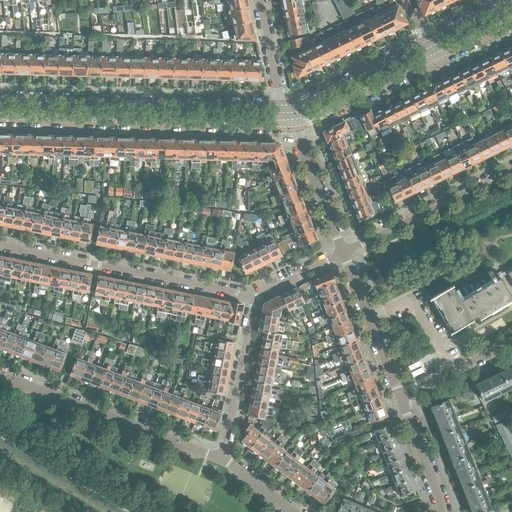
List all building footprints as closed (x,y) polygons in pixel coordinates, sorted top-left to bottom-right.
[(3,0),(4,0),(7,0),(9,9),(13,9),(11,0),(3,0)] [(38,2),(37,0),(29,0),(30,8),(34,8),(34,3),(38,2)] [(247,0),(226,0),(228,6),(229,6),(230,10),(228,11),(229,12),(249,8),(249,7),(249,5),(249,2),(247,1),(247,0)] [(281,0),(284,9),(301,5),(301,2),(306,0),(281,0)] [(338,9),(350,3),(348,0),(342,0),(335,4),(338,9)] [(431,0),(417,0),(424,14),(436,9),(434,5),(432,3),(431,2),(431,0)] [(431,0),(431,2),(432,3),(434,5),(436,9),(446,3),(444,0),(431,0)] [(321,21),(317,3),(317,2),(316,2),(312,3),(317,25),(318,25),(321,21)] [(352,8),(350,3),(338,9),(341,14),(352,8)] [(304,19),(301,5),(284,9),(287,22),(304,19)] [(398,6),(388,11),(392,20),(393,20),(394,22),(394,24),(396,28),(407,23),(398,6)] [(249,8),(229,12),(229,15),(223,16),(224,20),(230,19),(230,20),(232,20),(233,25),(252,21),(251,20),(252,19),(251,16),(250,15),(249,8)] [(343,20),(355,14),(355,13),(352,8),(341,14),(343,20)] [(388,11),(377,16),(382,25),(383,26),(384,28),(384,29),(386,33),(396,28),(394,24),(394,22),(393,20),(392,20),(388,11)] [(382,25),(377,16),(367,21),(371,30),(372,31),(373,32),(373,34),(375,38),(386,33),(384,29),(384,28),(383,26),(382,25)] [(304,19),(287,22),(289,36),(307,32),(304,19)] [(233,25),(234,30),(228,31),(230,39),(236,39),(237,39),(256,40),(253,23),(252,22),(252,21),(233,25)] [(367,21),(357,26),(361,35),(362,36),(363,38),(363,39),(365,44),(375,38),(373,34),(373,32),(372,31),(371,30),(367,21)] [(361,35),(357,26),(346,32),(350,40),(352,41),(353,43),(353,45),(355,49),(365,44),(363,39),(363,38),(362,36),(361,35)] [(346,32),(336,37),(340,45),(342,46),(342,48),(342,50),(344,54),(355,49),(353,45),(353,43),(352,41),(350,40),(346,32)] [(49,54),(49,37),(49,36),(45,36),(45,54),(44,74),(59,74),(59,54),(59,55),(54,55),(54,54),(49,54)] [(336,37),(326,42),(330,50),(331,51),(332,53),(332,55),(334,59),(344,54),(342,50),(342,48),(342,46),(340,45),(336,37)] [(102,38),(102,57),(102,75),(116,76),(117,56),(116,56),(116,57),(111,57),(111,56),(111,42),(107,42),(107,38),(102,38)] [(291,48),(299,47),(302,46),(301,38),(289,41),(291,48)] [(117,56),(116,76),(130,76),(131,56),(130,56),(130,57),(125,57),(125,56),(125,52),(123,52),(123,39),(117,39),(117,56)] [(88,40),(88,55),(87,75),(102,75),(102,57),(97,56),(97,55),(94,55),(94,40),(88,40)] [(330,50),(326,42),(315,47),(319,55),(321,56),(322,58),(322,60),(323,64),(334,59),(332,55),(332,53),(331,51),(330,50)] [(313,69),(305,52),(302,46),(299,47),(301,51),(292,56),(297,65),(294,66),(296,70),(295,70),(298,77),(313,69)] [(319,55),(315,47),(305,52),(313,69),(323,64),(322,60),(322,58),(321,56),(319,55)] [(59,48),(59,74),(73,75),(74,48),(59,48)] [(74,48),(73,75),(87,75),(88,55),(87,55),(87,56),(82,56),(82,55),(82,49),(74,48)] [(511,67),(511,51),(510,48),(501,53),(509,69),(511,67)] [(10,53),(2,53),(1,73),(16,73),(16,53),(15,53),(15,54),(10,54),(10,53)] [(16,53),(16,73),(30,73),(30,54),(25,54),(25,53),(16,53)] [(30,54),(30,73),(44,74),(45,54),(44,53),(44,55),(39,54),(30,54)] [(509,69),(501,53),(489,59),(497,75),(509,69)] [(131,56),(130,76),(145,77),(145,57),(140,58),(140,56),(131,56)] [(145,57),(145,77),(160,77),(160,57),(159,57),(159,58),(154,58),(154,57),(145,57)] [(160,57),(160,77),(174,77),(173,58),(168,58),(168,57),(160,57)] [(188,78),(189,58),(188,58),(188,59),(183,59),(173,58),(174,77),(188,78)] [(189,58),(188,78),(203,78),(203,58),(202,58),(202,59),(197,59),(197,58),(189,58)] [(203,58),(203,78),(217,79),(218,58),(217,58),(216,60),(212,59),(212,58),(203,58)] [(226,59),(218,58),(217,79),(231,79),(232,59),(231,59),(231,60),(226,60),(226,59)] [(240,59),(232,59),(231,79),(246,79),(246,59),(245,59),(245,60),(240,60),(240,59)] [(246,59),(246,79),(263,80),(263,73),(260,73),(261,61),(255,61),(255,59),(246,59)] [(497,75),(489,59),(479,63),(487,80),(497,75)] [(479,63),(469,68),(478,85),(487,80),(479,63)] [(478,85),(469,68),(459,73),(467,89),(473,86),(476,92),(480,90),(478,85)] [(467,89),(459,73),(450,78),(458,94),(467,89)] [(450,78),(440,83),(448,99),(458,94),(450,78)] [(436,83),(430,86),(438,104),(448,99),(440,83),(437,84),(436,83)] [(438,104),(430,86),(424,89),(424,90),(421,92),(429,108),(438,104)] [(429,108),(421,92),(411,97),(419,113),(429,108)] [(411,97),(401,102),(409,118),(419,113),(411,97)] [(511,109),(507,101),(503,103),(507,111),(511,109)] [(409,118),(401,102),(392,106),(400,122),(409,118)] [(400,122),(392,106),(382,111),(390,127),(400,122)] [(372,115),(372,114),(370,110),(366,112),(366,111),(359,114),(370,137),(380,132),(377,127),(372,115)] [(380,111),(372,114),(372,115),(377,127),(380,132),(390,127),(382,111),(380,111)] [(345,135),(363,127),(357,115),(325,131),(324,134),(327,142),(329,142),(345,135)] [(511,144),(511,123),(503,128),(511,145),(511,144)] [(502,149),(494,132),(491,128),(482,133),(484,137),(492,154),(502,149)] [(511,145),(503,128),(494,132),(502,149),(511,145)] [(13,134),(3,134),(2,154),(8,154),(8,163),(13,163),(13,151),(14,145),(12,145),(12,140),(13,140),(13,134)] [(23,135),(13,134),(13,140),(12,140),(12,145),(14,145),(13,151),(13,163),(17,163),(17,155),(23,155),(23,135)] [(33,135),(23,135),(23,155),(29,155),(28,164),(30,170),(32,170),(32,164),(33,152),(34,152),(34,146),(32,146),(32,141),(33,140),(33,135)] [(44,135),(33,135),(33,140),(32,141),(32,146),(34,146),(34,152),(33,152),(32,164),(37,164),(37,155),(43,155),(44,135)] [(54,136),(44,135),(43,155),(49,155),(48,164),(53,164),(53,152),(54,152),(54,147),(52,147),(53,141),(54,141),(54,136)] [(345,135),(329,142),(332,151),(349,144),(345,135)] [(64,136),(54,136),(54,141),(53,141),(52,147),(54,147),(54,152),(53,152),(53,164),(53,171),(57,171),(57,156),(64,156),(64,136)] [(64,136),(64,156),(69,156),(69,165),(73,165),(74,153),(75,147),(73,147),(73,142),(74,141),(74,136),(64,136)] [(84,136),(74,136),(74,141),(73,142),(73,147),(75,147),(74,153),(73,165),(78,165),(78,157),(84,157),(84,136)] [(84,136),(84,157),(90,157),(90,165),(94,165),(94,153),(95,153),(95,148),(93,148),(94,143),(94,142),(95,137),(84,136)] [(105,137),(95,137),(94,142),(94,143),(93,148),(95,148),(95,153),(94,153),(94,165),(98,166),(98,157),(104,157),(105,137)] [(105,137),(104,157),(110,157),(110,166),(114,166),(114,154),(115,154),(115,148),(114,148),(114,143),(115,142),(115,137),(105,137)] [(125,138),(115,137),(115,142),(114,143),(114,148),(115,148),(115,154),(114,154),(114,166),(118,166),(118,158),(125,158),(125,138)] [(492,154),(484,137),(474,142),(482,159),(492,154)] [(135,138),(125,138),(125,158),(131,158),(130,166),(134,166),(135,155),(136,155),(136,149),(134,149),(134,144),(135,143),(135,138)] [(146,138),(135,138),(135,143),(134,144),(134,149),(136,149),(136,155),(135,155),(134,166),(139,166),(139,158),(145,158),(146,138)] [(156,138),(146,138),(145,158),(151,158),(151,167),(155,167),(155,155),(156,155),(156,149),(155,149),(155,144),(156,143),(156,138)] [(166,139),(156,138),(156,143),(155,144),(155,149),(156,149),(156,155),(155,155),(155,167),(159,167),(159,159),(165,159),(166,139)] [(176,139),(166,139),(165,159),(171,159),(171,168),(175,168),(176,156),(177,150),(175,150),(175,145),(176,144),(176,139)] [(186,139),(176,139),(176,144),(175,145),(175,150),(177,150),(176,156),(175,168),(180,168),(180,159),(186,159),(186,139)] [(186,139),(186,159),(192,159),(192,168),(195,169),(196,156),(197,156),(197,151),(195,151),(195,146),(196,145),(196,140),(186,139)] [(207,140),(196,140),(196,145),(195,146),(195,151),(197,151),(197,156),(196,156),(195,169),(200,169),(200,160),(206,160),(207,140)] [(217,140),(207,140),(206,160),(212,160),(212,169),(216,169),(216,157),(217,157),(218,151),(216,151),(216,146),(217,145),(217,140)] [(227,140),(217,140),(217,145),(216,146),(216,151),(218,151),(217,157),(216,157),(216,169),(221,169),(221,160),(226,161),(227,140)] [(237,141),(227,140),(226,161),(232,161),(232,170),(236,170),(237,157),(238,157),(238,152),(236,152),(236,146),(237,146),(237,141)] [(247,141),(237,141),(237,146),(236,146),(236,152),(238,152),(238,157),(237,157),(236,170),(241,170),(241,161),(247,161),(247,141)] [(247,141),(247,161),(253,161),(253,170),(257,170),(258,158),(258,152),(257,152),(257,147),(258,146),(258,141),(247,141)] [(267,170),(268,143),(267,143),(266,141),(258,141),(258,146),(257,147),(257,152),(258,152),(258,158),(257,170),(262,170),(262,164),(266,164),(266,170),(267,170)] [(474,142),(464,147),(473,164),(482,159),(474,142)] [(268,143),(267,170),(269,169),(271,175),(262,178),(264,183),(276,178),(276,177),(281,174),(282,176),(287,174),(287,173),(292,171),(283,150),(282,150),(280,145),(277,143),(268,143)] [(353,154),(349,144),(332,151),(336,160),(353,154)] [(473,164),(464,147),(455,152),(463,168),(473,164)] [(455,152),(445,156),(453,173),(463,168),(455,152)] [(355,160),(353,154),(336,160),(340,170),(359,163),(357,159),(355,160)] [(445,156),(435,161),(444,178),(453,173),(445,156)] [(387,165),(385,161),(378,164),(380,169),(387,165)] [(414,166),(416,171),(424,187),(434,183),(426,166),(423,161),(414,166)] [(435,161),(426,166),(434,183),(444,178),(435,161)] [(359,163),(340,170),(343,180),(365,172),(361,162),(359,163)] [(276,178),(264,183),(261,184),(262,187),(265,186),(266,187),(275,183),(277,189),(296,181),(292,171),(287,173),(287,174),(282,176),(281,174),(276,177),(276,178)] [(424,187),(416,171),(406,175),(414,192),(424,187)] [(369,182),(365,172),(343,180),(347,190),(364,184),(369,182)] [(406,175),(396,180),(405,197),(414,192),(406,175)] [(405,197),(396,180),(395,176),(386,183),(395,202),(405,197)] [(296,181),(277,189),(279,194),(270,197),(272,201),(284,197),(284,198),(290,196),(289,194),(294,192),(295,193),(300,191),(296,181)] [(364,184),(347,190),(351,199),(368,193),(364,184)] [(303,200),(300,191),(295,193),(294,192),(289,194),(290,196),(284,198),(284,197),(272,201),(274,206),(282,203),(284,207),(303,200)] [(368,193),(351,199),(355,209),(371,202),(368,193)] [(97,196),(89,195),(88,202),(96,203),(97,196)] [(3,206),(0,205),(0,223),(3,224),(4,221),(5,220),(6,215),(4,215),(5,210),(6,210),(9,197),(5,196),(3,206)] [(13,197),(9,197),(6,210),(5,210),(4,215),(6,215),(5,220),(4,221),(3,224),(13,226),(16,209),(11,207),(13,197)] [(16,209),(13,226),(22,228),(23,225),(24,224),(25,219),(23,219),(24,213),(25,214),(27,200),(24,200),(22,210),(16,209)] [(31,212),(32,201),(27,200),(25,214),(24,213),(23,219),(25,219),(24,224),(23,225),(22,228),(32,230),(35,213),(31,212)] [(42,228),(41,232),(51,234),(54,216),(49,215),(52,201),(48,200),(47,204),(44,217),(43,217),(43,222),(44,223),(43,227),(42,228)] [(225,208),(225,201),(218,200),(217,207),(225,208)] [(303,200),(284,207),(286,213),(278,216),(280,220),(291,216),(297,214),(296,213),(301,211),(302,211),(307,209),(303,200)] [(234,202),(225,201),(225,208),(234,209),(234,202)] [(376,213),(371,202),(355,209),(359,221),(376,213)] [(35,213),(32,230),(41,232),(42,228),(43,227),(44,223),(43,222),(43,217),(44,217),(47,204),(43,203),(41,214),(35,213)] [(80,236),(79,240),(89,242),(93,224),(88,223),(91,205),(87,204),(86,206),(82,225),(80,230),(82,230),(81,235),(80,236)] [(74,216),(73,220),(70,238),(79,240),(80,236),(81,235),(82,230),(80,230),(82,225),(86,206),(82,205),(80,217),(74,216)] [(54,216),(51,234),(61,236),(61,232),(62,231),(63,227),(62,226),(63,221),(66,208),(62,207),(60,217),(54,216)] [(61,232),(61,236),(70,238),(73,220),(69,219),(70,209),(66,208),(63,221),(62,226),(63,227),(62,231),(61,232)] [(222,210),(213,209),(212,216),(221,218),(222,210)] [(291,216),(280,220),(281,225),(289,221),(291,227),(311,219),(307,209),(302,211),(301,211),(296,213),(297,214),(291,216)] [(110,230),(113,214),(114,211),(109,210),(106,227),(101,226),(97,243),(106,245),(107,241),(108,240),(109,236),(108,235),(109,230),(110,230)] [(117,215),(113,214),(110,230),(109,230),(108,235),(109,236),(108,240),(107,241),(106,245),(116,247),(120,229),(115,228),(117,215)] [(311,219),(291,227),(294,232),(285,235),(287,239),(299,234),(299,235),(304,233),(304,232),(308,230),(310,230),(314,228),(311,219)] [(120,229),(116,247),(126,249),(126,245),(127,244),(128,239),(127,239),(128,234),(129,234),(131,221),(127,220),(125,230),(120,229)] [(135,222),(131,221),(129,234),(128,234),(127,239),(128,239),(127,244),(126,245),(126,249),(135,251),(139,233),(134,232),(135,228),(134,228),(135,222)] [(139,233),(135,251),(145,252),(145,248),(146,248),(147,243),(146,243),(147,237),(148,237),(150,225),(146,224),(144,234),(139,233)] [(154,226),(150,225),(148,237),(147,237),(146,243),(147,243),(146,248),(145,248),(145,252),(154,254),(159,233),(153,232),(154,226)] [(159,233),(154,254),(164,256),(165,252),(165,251),(166,247),(165,246),(166,241),(167,241),(169,228),(165,227),(164,234),(159,233)] [(165,252),(164,256),(173,258),(177,240),(172,239),(174,229),(169,228),(167,241),(166,241),(165,246),(166,247),(165,251),(165,252)] [(189,228),(188,232),(186,245),(185,245),(184,250),(185,250),(184,255),(183,256),(183,260),(193,262),(196,244),(197,241),(191,240),(193,229),(189,228)] [(299,234),(287,239),(278,243),(284,253),(291,249),(289,243),(298,240),(300,245),(317,239),(317,238),(317,236),(314,228),(310,230),(308,230),(304,232),(304,233),(299,235),(299,234)] [(177,240),(173,258),(183,260),(183,256),(184,255),(185,250),(184,250),(185,245),(186,245),(188,232),(184,232),(182,241),(177,240)] [(269,241),(264,232),(260,234),(266,246),(265,246),(267,251),(269,250),(271,255),(271,256),(272,260),(281,255),(274,239),(269,241)] [(260,245),(256,248),(264,264),(272,260),(271,256),(271,255),(269,250),(267,251),(265,246),(266,246),(260,234),(256,236),(260,245)] [(201,245),(196,244),(193,262),(202,264),(203,260),(204,259),(205,254),(203,254),(204,248),(205,249),(208,236),(203,235),(201,245)] [(203,260),(202,264),(211,265),(215,248),(217,238),(212,237),(208,236),(205,249),(204,248),(203,254),(205,254),(204,259),(203,260)] [(220,249),(215,248),(211,265),(221,267),(222,263),(223,263),(224,258),(222,258),(223,252),(224,252),(226,240),(222,240),(220,249)] [(231,241),(226,240),(224,252),(223,252),(222,258),(224,258),(223,263),(222,263),(221,267),(231,269),(234,252),(229,251),(231,241)] [(264,264),(256,248),(251,250),(246,241),(242,243),(248,254),(247,255),(250,260),(251,259),(254,264),(253,265),(255,268),(264,264)] [(248,254),(242,243),(239,245),(243,254),(238,256),(246,272),(255,268),(253,265),(254,264),(251,259),(250,260),(247,255),(248,254)] [(15,258),(6,256),(5,262),(3,263),(3,267),(4,268),(3,273),(2,273),(0,284),(0,285),(4,286),(6,276),(11,277),(15,258)] [(24,266),(25,260),(15,258),(11,277),(16,278),(15,282),(16,283),(15,288),(19,289),(21,277),(22,277),(23,272),(22,271),(23,266),(24,266)] [(31,281),(34,262),(25,260),(24,266),(23,266),(22,271),(23,272),(22,277),(21,277),(19,289),(23,290),(25,280),(31,281)] [(44,264),(34,262),(31,281),(35,282),(34,286),(35,286),(34,292),(38,293),(40,281),(41,281),(42,276),(41,275),(42,270),(43,269),(44,264)] [(38,293),(37,297),(41,298),(44,284),(50,285),(53,266),(44,264),(43,269),(42,270),(41,275),(42,276),(41,281),(40,281),(38,293)] [(63,268),(53,266),(50,285),(54,286),(53,290),(54,290),(53,296),(57,297),(59,285),(60,285),(61,279),(60,279),(61,274),(62,273),(63,268)] [(59,285),(57,297),(61,298),(63,287),(69,289),(72,270),(63,268),(62,273),(61,274),(60,279),(61,279),(60,285),(59,285)] [(72,270),(69,289),(73,290),(72,294),(73,294),(72,300),(76,301),(79,288),(80,283),(79,283),(80,278),(81,277),(82,272),(72,270)] [(497,279),(496,277),(492,270),(488,273),(490,277),(487,279),(486,277),(474,284),(473,282),(457,292),(453,286),(454,286),(454,285),(431,298),(432,299),(434,298),(445,316),(441,318),(441,319),(443,318),(445,321),(452,333),(467,324),(466,323),(477,317),(479,319),(511,299),(511,295),(501,277),(497,279)] [(90,274),(82,272),(81,277),(80,278),(79,283),(80,283),(79,288),(76,301),(80,302),(82,292),(88,293),(91,275),(90,274)] [(317,289),(335,282),(332,274),(329,273),(313,279),(300,285),(300,287),(299,287),(302,295),(308,293),(306,288),(310,287),(309,285),(315,284),(317,289)] [(108,283),(109,278),(99,276),(99,277),(96,276),(92,293),(96,294),(101,296),(100,300),(99,305),(103,306),(106,294),(108,289),(106,289),(107,283),(108,283)] [(118,280),(109,278),(108,283),(107,283),(106,289),(108,289),(106,294),(103,306),(108,307),(110,297),(115,298),(118,280)] [(118,280),(115,298),(120,299),(119,303),(118,309),(122,310),(125,298),(127,293),(125,292),(126,287),(127,287),(128,281),(118,280)] [(125,298),(122,310),(127,311),(128,305),(129,301),(134,302),(138,283),(128,281),(127,287),(126,287),(125,292),(127,293),(125,298)] [(317,289),(319,294),(310,298),(311,302),(324,297),(324,298),(329,296),(328,295),(333,293),(334,293),(339,292),(335,282),(317,289)] [(138,283),(134,302),(139,303),(138,307),(137,313),(141,314),(144,302),(145,302),(146,296),(144,296),(145,291),(146,290),(147,285),(138,283)] [(153,306),(157,287),(147,285),(146,290),(145,291),(144,296),(146,296),(145,302),(144,302),(141,314),(146,315),(147,309),(148,305),(153,306)] [(157,287),(153,306),(158,306),(157,311),(158,311),(156,317),(161,318),(163,305),(164,305),(165,300),(164,300),(165,294),(166,294),(167,289),(157,287)] [(304,304),(297,288),(295,289),(294,288),(289,291),(297,307),(302,318),(306,316),(301,305),(304,304)] [(163,305),(161,318),(165,318),(166,312),(166,313),(167,308),(172,309),(176,291),(167,289),(166,294),(165,294),(164,300),(165,300),(164,305),(163,305)] [(176,291),(172,309),(177,310),(176,314),(177,315),(176,321),(180,321),(182,309),(183,309),(184,304),(182,303),(183,298),(184,298),(185,292),(176,291)] [(302,318),(297,307),(289,291),(284,294),(283,295),(282,296),(286,306),(289,311),(292,309),(298,320),(302,318)] [(182,309),(180,321),(184,322),(185,316),(186,316),(186,312),(191,313),(195,294),(185,292),(184,298),(183,298),(182,303),(184,304),(183,309),(182,309)] [(324,297),(311,302),(307,304),(309,308),(313,306),(319,304),(321,310),(325,308),(343,301),(339,292),(334,293),(333,293),(328,295),(329,296),(324,298),(324,297)] [(204,296),(195,294),(191,313),(196,314),(195,319),(196,318),(194,324),(199,325),(201,313),(202,313),(203,307),(201,307),(202,302),(203,302),(204,296)] [(201,313),(199,325),(203,326),(204,320),(205,316),(210,317),(214,298),(204,296),(203,302),(202,302),(201,307),(203,307),(202,313),(201,313)] [(279,309),(286,306),(282,296),(267,303),(265,306),(263,314),(278,316),(279,309)] [(214,298),(210,317),(215,318),(213,328),(218,329),(220,316),(221,316),(222,311),(220,311),(222,306),(222,305),(223,300),(214,298)] [(229,323),(233,302),(223,300),(222,305),(222,306),(220,311),(222,311),(221,316),(220,316),(218,329),(222,330),(224,322),(229,323)] [(342,313),(347,311),(343,301),(325,308),(327,313),(313,319),(314,323),(328,318),(331,317),(337,315),(336,314),(341,312),(342,313)] [(243,304),(233,302),(229,323),(239,325),(243,304)] [(43,317),(45,310),(35,308),(34,315),(43,317)] [(350,320),(347,311),(342,313),(341,312),(336,314),(337,315),(331,317),(328,318),(319,321),(320,325),(330,321),(332,327),(350,320)] [(278,316),(263,314),(263,315),(261,316),(260,322),(290,327),(291,323),(285,321),(279,320),(280,316),(278,316)] [(29,318),(25,316),(22,325),(17,338),(16,337),(14,342),(16,343),(14,347),(13,348),(12,352),(21,355),(28,338),(23,336),(29,318)] [(0,347),(2,348),(9,331),(10,327),(5,325),(7,320),(3,318),(0,326),(0,347)] [(349,331),(354,329),(350,320),(332,327),(334,332),(330,334),(325,336),(327,340),(339,336),(344,334),(343,333),(348,331),(349,331)] [(289,331),(290,327),(260,322),(259,327),(260,328),(260,330),(265,331),(276,333),(277,330),(283,331),(283,330),(289,331)] [(99,325),(87,323),(86,329),(98,331),(99,325)] [(9,331),(2,348),(12,352),(13,348),(14,347),(16,343),(14,342),(16,337),(17,338),(22,325),(18,324),(14,333),(9,331)] [(84,341),(88,332),(76,329),(71,342),(82,347),(84,341)] [(358,339),(354,329),(349,331),(348,331),(343,333),(344,334),(339,336),(327,340),(328,344),(338,341),(340,346),(358,339)] [(33,340),(28,338),(21,355),(31,359),(32,355),(33,355),(35,350),(33,349),(35,344),(36,345),(41,332),(37,331),(35,336),(33,340)] [(276,333),(265,331),(263,339),(298,346),(299,342),(281,338),(282,334),(276,333)] [(32,355),(31,359),(40,362),(47,345),(42,344),(44,340),(43,339),(45,334),(41,332),(36,345),(35,344),(33,349),(35,350),(33,355),(32,355)] [(107,337),(99,334),(97,341),(105,344),(107,337)] [(52,347),(47,345),(40,362),(50,366),(51,363),(53,362),(55,357),(53,357),(54,352),(55,352),(60,340),(56,338),(54,344),(54,343),(52,347)] [(298,350),(298,346),(263,339),(261,347),(279,351),(280,347),(298,350)] [(357,350),(362,349),(358,339),(340,346),(341,351),(332,355),(334,359),(346,355),(352,353),(351,352),(356,350),(357,350)] [(64,341),(60,340),(55,352),(54,352),(53,357),(55,357),(53,362),(51,363),(50,366),(60,370),(66,353),(61,351),(64,341)] [(205,342),(205,346),(234,352),(235,346),(235,344),(235,343),(218,340),(217,343),(211,342),(211,343),(205,342)] [(134,355),(137,346),(130,344),(127,353),(134,355)] [(163,346),(156,344),(154,351),(161,353),(163,346)] [(137,346),(134,355),(144,358),(146,352),(142,348),(137,346)] [(234,352),(205,346),(204,351),(215,353),(214,357),(232,361),(234,352)] [(297,363),(298,359),(278,355),(279,351),(261,347),(260,356),(297,363)] [(185,349),(178,348),(176,355),(183,357),(185,349)] [(365,358),(362,349),(357,350),(356,350),(351,352),(352,353),(346,355),(334,359),(336,363),(345,360),(347,365),(365,358)] [(87,364),(91,352),(87,350),(85,355),(79,353),(78,357),(71,374),(81,378),(83,374),(84,374),(85,369),(84,369),(86,364),(87,364)] [(155,357),(156,353),(149,351),(147,357),(153,360),(155,357)] [(97,365),(92,363),(93,359),(95,353),(91,352),(87,364),(86,364),(84,369),(85,369),(84,374),(83,374),(81,378),(91,382),(97,365)] [(296,368),(297,363),(260,356),(258,364),(275,368),(276,364),(296,368)] [(103,367),(97,365),(91,382),(100,385),(102,382),(103,381),(105,377),(103,376),(105,371),(106,371),(110,359),(106,357),(103,367)] [(202,358),(201,363),(230,369),(232,361),(214,357),(214,360),(207,359),(202,358)] [(365,369),(369,368),(365,358),(347,365),(349,370),(340,374),(342,378),(354,374),(354,375),(359,373),(359,371),(364,369),(365,369)] [(114,360),(110,359),(106,371),(105,371),(103,376),(105,377),(103,381),(102,382),(100,385),(110,389),(116,372),(111,370),(112,366),(114,360)] [(421,366),(419,361),(408,366),(410,371),(421,366)] [(229,377),(230,369),(201,363),(200,367),(212,369),(211,373),(229,377)] [(122,374),(116,372),(110,389),(119,392),(121,389),(122,389),(124,384),(122,383),(124,378),(125,378),(130,366),(125,364),(122,374)] [(285,378),(286,374),(275,371),(275,368),(258,364),(256,373),(285,378)] [(121,389),(119,392),(129,396),(137,375),(132,374),(134,368),(130,366),(125,378),(124,378),(122,383),(124,384),(122,389),(121,389)] [(511,366),(503,371),(511,387),(511,386),(511,366)] [(422,367),(420,368),(411,373),(413,377),(422,373),(424,372),(422,367)] [(373,377),(369,368),(365,369),(364,369),(359,371),(359,373),(354,375),(354,374),(342,378),(343,382),(352,378),(355,384),(373,377)] [(511,387),(503,371),(476,384),(484,400),(511,387)] [(137,375),(129,396),(138,400),(140,396),(141,396),(142,391),(141,391),(143,385),(144,385),(148,373),(144,372),(142,377),(137,375)] [(152,375),(148,373),(144,385),(143,385),(141,391),(142,391),(141,396),(140,396),(138,400),(148,403),(154,386),(149,384),(151,381),(150,380),(152,375)] [(229,377),(211,373),(210,377),(199,374),(198,379),(227,385),(229,377)] [(285,383),(285,378),(256,373),(255,381),(272,384),(273,380),(285,383)] [(372,388),(376,387),(373,377),(355,384),(357,390),(347,393),(349,398),(361,393),(362,393),(367,391),(366,390),(371,388),(372,388)] [(163,393),(168,380),(163,379),(159,388),(154,386),(148,403),(157,407),(159,403),(160,403),(162,399),(160,398),(162,392),(163,393)] [(227,385),(198,379),(197,384),(202,385),(209,386),(208,390),(224,393),(226,392),(227,385)] [(173,394),(168,391),(171,382),(168,380),(163,393),(162,392),(160,398),(162,399),(160,403),(159,403),(157,407),(167,411),(173,394)] [(283,395),(283,391),(271,388),(272,384),(255,381),(253,389),(283,395)] [(192,401),(187,399),(190,390),(191,386),(187,384),(186,388),(182,400),(181,399),(179,405),(180,406),(179,410),(178,410),(176,414),(186,418),(192,401)] [(182,400),(186,388),(182,387),(178,396),(173,394),(167,411),(176,414),(178,410),(179,410),(180,406),(179,405),(181,399),(182,400)] [(380,396),(376,387),(372,388),(371,388),(366,390),(367,391),(362,393),(361,393),(349,398),(350,401),(360,398),(362,403),(380,396)] [(282,400),(283,395),(253,389),(251,398),(269,401),(269,398),(282,400)] [(192,401),(186,418),(195,421),(196,418),(197,418),(199,413),(198,412),(200,407),(201,407),(205,396),(207,392),(203,391),(198,403),(192,401)] [(209,398),(205,396),(201,407),(200,407),(198,412),(199,413),(197,418),(196,418),(195,421),(204,425),(211,408),(206,406),(209,398)] [(380,407),(384,406),(380,396),(362,403),(364,408),(355,412),(356,416),(369,412),(369,413),(374,411),(374,409),(379,407),(380,407)] [(279,412),(280,407),(268,405),(269,401),(251,398),(250,406),(279,412)] [(442,434),(459,427),(448,399),(431,406),(436,419),(437,421),(442,434)] [(278,416),(279,412),(250,406),(248,415),(265,418),(266,418),(266,414),(278,416)] [(358,421),(368,417),(370,422),(388,415),(384,406),(380,407),(379,407),(374,409),(374,411),(369,413),(369,412),(356,416),(358,421)] [(211,408),(204,425),(217,430),(220,422),(218,422),(222,412),(211,408)] [(321,414),(322,420),(329,417),(327,412),(321,414)] [(264,423),(258,430),(262,433),(268,424),(273,425),(273,424),(274,424),(274,420),(275,419),(266,418),(265,418),(265,419),(261,418),(260,422),(264,423)] [(363,432),(360,425),(352,428),(348,420),(336,425),(330,427),(325,429),(333,438),(335,437),(337,442),(363,432)] [(314,433),(319,425),(308,423),(305,427),(314,433)] [(262,433),(258,430),(250,424),(244,432),(247,435),(242,441),(251,447),(253,444),(254,444),(257,440),(256,439),(259,435),(260,435),(262,433)] [(265,435),(273,425),(268,424),(262,433),(260,435),(259,435),(256,439),(257,440),(254,444),(253,444),(251,447),(259,453),(270,439),(265,435)] [(395,435),(391,424),(375,431),(379,442),(395,435)] [(319,426),(316,431),(323,437),(326,433),(319,426)] [(459,427),(442,434),(453,461),(470,454),(459,427)] [(276,447),(284,437),(281,434),(275,442),(270,439),(259,453),(267,459),(269,456),(271,456),(274,452),(272,451),(275,447),(276,447)] [(400,446),(395,435),(379,442),(383,453),(400,446)] [(281,448),(288,440),(284,437),(276,447),(275,447),(272,451),(274,452),(271,456),(269,456),(267,459),(275,465),(286,451),(281,448)] [(325,438),(322,442),(328,446),(332,442),(325,438)] [(404,457),(400,446),(383,453),(388,463),(404,457)] [(293,460),(301,449),(298,447),(292,455),(286,451),(275,465),(284,472),(286,469),(287,469),(290,465),(289,464),(292,459),(293,460)] [(298,460),(305,452),(301,449),(293,460),(292,459),(289,464),(290,465),(287,469),(286,469),(284,472),(292,478),(302,464),(298,460)] [(343,460),(347,455),(342,451),(338,456),(343,460)] [(470,454),(453,461),(464,488),(480,481),(470,454)] [(408,468),(404,457),(388,463),(392,474),(408,468)] [(309,472),(317,462),(314,459),(308,467),(302,464),(292,478),(300,484),(302,481),(303,481),(306,477),(305,476),(308,472),(309,472)] [(314,472),(320,465),(317,462),(309,472),(308,472),(305,476),(306,477),(303,481),(302,481),(300,484),(308,490),(319,476),(314,472)] [(413,479),(408,468),(392,474),(396,485),(413,479)] [(325,485),(333,474),(330,471),(323,479),(319,476),(308,490),(316,496),(318,494),(319,493),(322,489),(321,488),(324,484),(325,485)] [(335,488),(330,484),(336,476),(333,474),(325,485),(324,484),(321,488),(322,489),(319,493),(318,494),(316,496),(324,503),(335,488)] [(417,490),(413,479),(396,485),(401,496),(417,490)] [(480,481),(464,488),(472,511),(482,511),(491,509),(480,481)] [(348,485),(345,492),(350,495),(353,487),(348,485)] [(361,500),(365,493),(359,490),(358,493),(356,498),(361,500)] [(349,511),(354,503),(343,498),(337,511),(349,511)] [(386,501),(381,499),(377,507),(382,509),(386,501)] [(354,503),(349,511),(362,511),(365,507),(354,503)]
